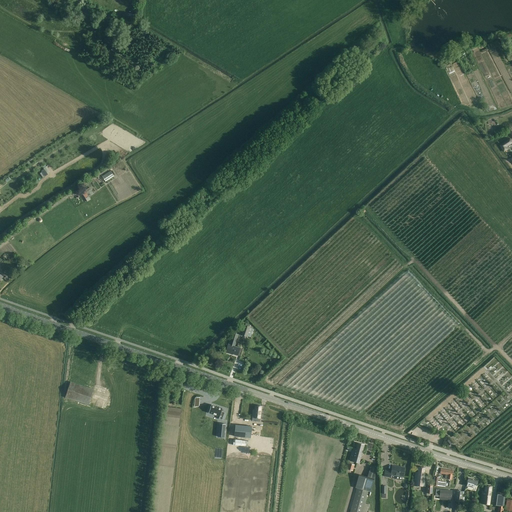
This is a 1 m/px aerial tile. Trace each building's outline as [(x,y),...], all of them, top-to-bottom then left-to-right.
[(120,51),(113,47),(111,50),(118,55),(120,51)] [(510,138),(499,145),(504,152),(509,149),(507,147),(511,143),(511,140),(511,139),(510,138)] [(111,171),(102,176),(105,182),(114,176),(111,171)] [(90,188),(82,193),(86,199),(94,194),(90,188)] [(425,290),(427,290),(410,271),(376,301),(376,305),(373,304),(370,307),(373,308),(373,311),(374,312),(378,308),(384,309),(385,308),(387,312),(384,311),(383,314),(381,316),(384,316),(385,312),(386,312),(387,315),(384,317),(390,315),(390,311),(412,302),(412,297),(414,297),(417,295),(415,293),(421,294),(421,292),(423,292),(425,290)] [(245,323),(244,326),(241,335),(247,337),(250,338),(253,329),(250,328),(250,325),(245,323)] [(228,344),(227,347),(226,352),(230,354),(230,353),(237,355),(240,348),(234,346),(238,335),(233,333),(229,345),(228,344)] [(296,374),(296,377),(302,376),(302,374),(304,374),(304,370),(312,374),(314,371),(316,371),(318,374),(317,375),(318,375),(319,371),(317,370),(319,366),(315,362),(314,362),(316,358),(321,360),(323,358),(320,354),(322,353),(323,353),(324,353),(327,354),(328,352),(326,349),(326,352),(324,350),(324,351),(323,351),(296,374)] [(71,382),(69,387),(65,397),(88,405),(93,390),(71,382)] [(211,405),(208,413),(209,413),(219,416),(218,419),(222,420),(225,412),(221,411),(222,408),(222,409),(211,405)] [(253,410),(252,420),(260,421),(261,406),(255,405),(255,410),(253,410)] [(235,425),(234,436),(250,438),(250,439),(249,439),(248,444),(250,444),(263,445),(263,442),(264,437),(251,435),(252,426),(235,425)] [(353,448),(352,453),(350,461),(359,463),(364,445),(357,443),(356,449),(353,448)] [(384,475),(384,476),(390,477),(390,475),(390,474),(397,475),(396,476),(396,480),(399,480),(401,480),(402,476),(403,476),(404,473),(404,468),(392,466),(391,471),(385,470),(384,475)] [(357,488),(350,511),(366,511),(367,510),(368,504),(365,503),(368,491),(370,492),(373,480),(376,468),(370,467),(367,476),(358,474),(355,488),(357,488)] [(413,485),(425,486),(425,485),(427,485),(426,496),(427,496),(432,496),(433,484),(427,483),(425,483),(426,475),(424,475),(425,468),(418,467),(418,472),(415,472),(413,485)] [(445,474),(445,478),(451,480),(452,475),(453,471),(441,469),(440,473),(445,474)] [(475,485),(476,485),(478,480),(468,478),(466,486),(468,486),(467,489),(473,491),(474,488),(475,485)] [(482,492),(481,496),(480,504),(489,505),(492,486),(485,486),(484,492),(482,492)] [(436,489),(435,494),(435,496),(439,496),(439,495),(440,495),(439,499),(451,500),(452,491),(436,489)] [(463,491),(456,491),(455,501),(464,502),(465,497),(462,497),(463,491)] [(503,506),(505,495),(505,493),(497,492),(495,506),(497,506),(496,511),(503,511),(504,506),(503,506)]
